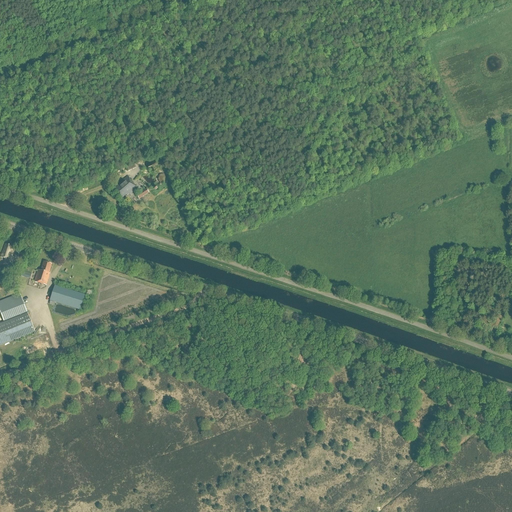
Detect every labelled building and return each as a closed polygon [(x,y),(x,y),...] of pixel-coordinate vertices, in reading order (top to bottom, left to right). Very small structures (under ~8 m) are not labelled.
[(130,195),(137,189),(127,177),(113,188),(114,189),(113,189),(121,198),(125,194),(126,196),(129,194),(130,195)] [(139,200),(149,193),(146,189),(136,195),(139,200)] [(12,251),(13,247),(5,244),(1,258),(5,259),(3,262),(7,264),(11,253),(10,253),(11,250),(12,251)] [(49,273),(51,268),(52,265),(43,262),(43,265),(41,271),(38,270),(34,282),(46,286),(50,274),(49,273)] [(80,311),(85,296),(55,286),(50,301),(80,311)] [(14,301),(12,296),(2,300),(0,300),(0,311),(4,321),(10,318),(19,315),(27,312),(21,298),(14,301)] [(0,345),(35,332),(28,313),(0,324),(0,345)]
